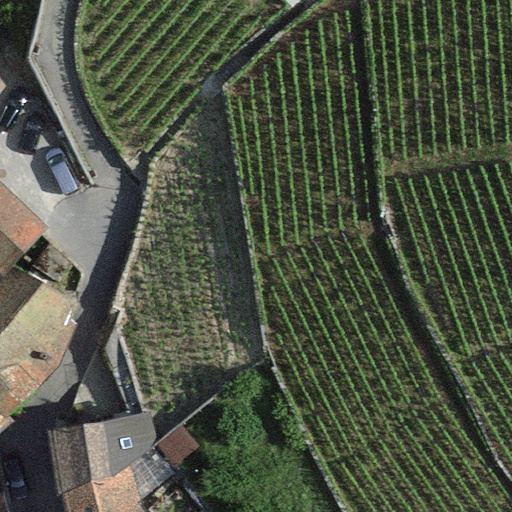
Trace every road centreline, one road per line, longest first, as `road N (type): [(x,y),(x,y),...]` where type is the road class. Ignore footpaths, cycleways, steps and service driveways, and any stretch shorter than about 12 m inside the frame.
road 1 (unclassified): [(41,511),(43,444),(84,374),(105,312)]
road 2 (track): [(110,181),(49,52),(60,0)]
road 3 (track): [(105,312),(110,181)]
